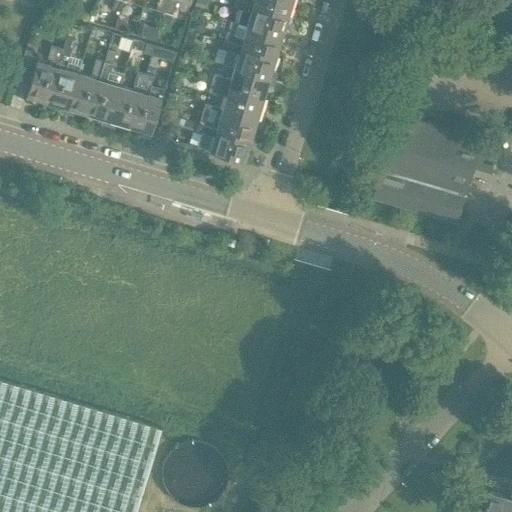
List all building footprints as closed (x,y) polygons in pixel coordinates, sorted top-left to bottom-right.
[(113,0),(111,9),(119,11),(122,0),(113,0)] [(158,0),(155,10),(163,13),(166,0),(158,0)] [(166,0),(163,13),(161,21),(169,24),(176,0),(182,0),(190,2),(190,0),(166,0)] [(234,22),(288,38),(290,31),(284,29),(288,15),(236,0),(234,9),(238,10),(234,22)] [(236,0),(288,15),(292,2),(298,3),(299,0),(236,0)] [(76,3),(72,14),(80,17),(84,6),(76,3)] [(117,18),(114,27),(123,31),(126,21),(117,18)] [(139,21),(135,34),(153,39),(156,30),(147,27),(148,24),(139,21)] [(224,41),(276,57),(280,43),(286,44),(288,38),(234,22),(234,23),(230,21),(224,41)] [(188,31),(184,42),(193,45),(196,33),(188,31)] [(62,49),(47,101),(61,105),(59,112),(66,114),(78,73),(82,60),(69,56),(74,40),(66,37),(62,49)] [(276,57),(224,41),(221,49),(225,50),(221,64),(234,67),(275,80),(277,73),(271,71),(276,57)] [(147,42),(144,52),(152,54),(155,45),(147,42)] [(36,60),(24,101),(31,103),(33,97),(47,101),(62,49),(50,45),(45,63),(36,60)] [(155,45),(152,54),(159,56),(161,47),(155,45)] [(89,113),(108,49),(100,47),(91,76),(78,73),(66,114),(73,116),(75,109),(89,113)] [(108,49),(89,113),(102,117),(100,124),(106,126),(119,84),(122,72),(110,69),(115,51),(108,49)] [(119,84),(106,126),(113,128),(115,121),(130,126),(148,64),(140,62),(132,88),(119,84)] [(148,64),(130,126),(143,130),(141,137),(149,139),(164,89),(151,85),(156,67),(148,64)] [(212,83),(263,99),(268,84),(273,86),(275,80),(234,67),(230,80),(214,75),(212,83)] [(221,109),(263,122),(265,115),(259,113),(263,99),(212,83),(209,91),(225,95),(221,109)] [(199,125),(251,140),(255,126),(261,127),(263,122),(221,109),(218,121),(202,116),(199,125)] [(456,224),(470,174),(472,168),(491,173),(499,143),(396,113),(370,198),(456,224)] [(251,140),(199,125),(197,132),(201,133),(197,146),(251,162),(253,155),(247,153),(251,140)] [(0,511),(123,511),(126,511),(136,511),(161,427),(0,378),(0,511)] [(510,511),(511,506),(511,497),(489,491),(482,511),(510,511)]
